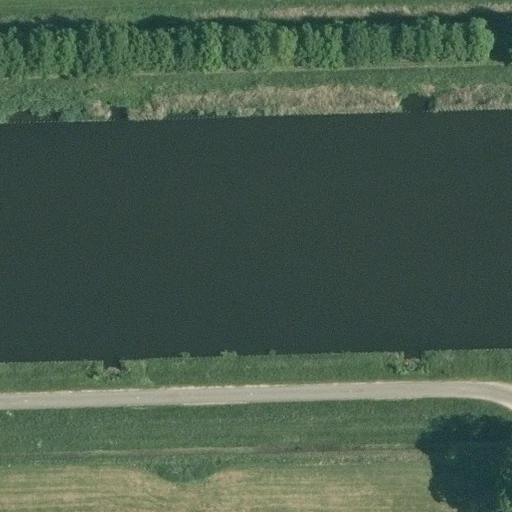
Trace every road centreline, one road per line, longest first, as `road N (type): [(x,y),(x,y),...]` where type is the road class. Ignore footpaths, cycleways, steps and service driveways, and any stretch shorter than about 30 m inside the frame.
road 1 (unclassified): [(511,396),(489,388),(0,403)]
road 2 (track): [(0,83),(511,68)]
